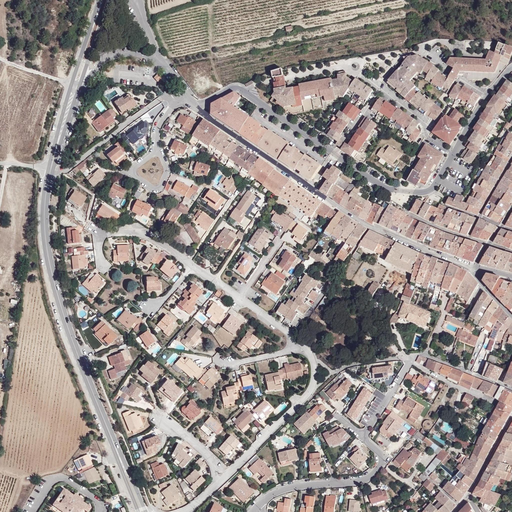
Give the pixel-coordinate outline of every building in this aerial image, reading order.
[(501,56),(509,61),(511,54),(511,47),(504,44),(500,43),(496,51),(497,51),(495,54),(499,55),(501,56)] [(491,58),(498,62),(501,56),(499,55),(495,54),(490,51),(487,56),(491,58)] [(397,72),(393,76),(395,78),(389,85),(405,98),(413,88),(415,86),(413,85),(419,75),(426,65),(421,62),(423,59),(420,58),(421,58),(419,60),(417,59),(418,56),(418,57),(419,56),(417,55),(411,57),(409,58),(404,63),(396,71),(397,72)] [(453,68),(451,71),(457,75),(459,71),(464,71),(494,72),(493,71),(498,62),(491,58),(487,56),(485,59),(450,58),(446,64),(453,68)] [(428,62),(426,65),(419,75),(425,78),(432,66),(433,65),(431,64),(430,65),(427,63),(428,62)] [(438,71),(438,70),(436,69),(435,70),(432,68),(432,66),(425,78),(424,79),(430,83),(438,71)] [(274,78),(284,76),(282,69),(281,69),(272,72),(273,78),(274,78)] [(440,74),(437,72),(438,71),(430,83),(430,84),(435,88),(443,74),(441,73),(440,74)] [(453,81),(457,75),(451,71),(448,77),(453,81)] [(339,79),(339,82),(332,83),(332,81),(328,81),(328,82),(329,85),(326,86),(325,82),(325,83),(318,84),(318,83),(319,83),(318,83),(286,88),(285,82),(279,83),(275,83),(274,83),(276,90),(275,90),(276,93),(271,101),(287,111),(287,110),(293,114),(323,108),(323,107),(322,102),(325,101),(343,98),(348,89),(350,90),(354,84),(346,80),(345,73),(340,74),(341,79),(339,79)] [(444,77),(445,75),(443,74),(435,88),(440,91),(447,79),(444,77)] [(388,84),(389,85),(395,78),(393,76),(386,83),(388,84)] [(450,79),(448,77),(440,91),(445,94),(450,87),(452,83),(453,82),(450,80),(450,79)] [(353,98),(362,85),(360,84),(359,85),(355,82),(354,84),(350,90),(347,94),(353,98)] [(459,85),(459,84),(457,83),(456,85),(453,89),(449,96),(455,100),(463,88),(459,85)] [(353,98),(359,102),(366,90),(363,88),(363,86),(362,85),(353,98)] [(509,98),(511,93),(511,90),(505,86),(503,90),(501,89),(500,91),(501,92),(509,98)] [(465,87),(464,87),(455,100),(460,103),(468,91),(465,89),(465,87)] [(424,103),(427,100),(413,88),(410,91),(415,95),(420,99),(424,103)] [(365,106),(373,94),(373,93),(371,92),(370,93),(366,90),(359,102),(365,106)] [(410,101),(415,95),(410,91),(405,98),(406,100),(407,99),(410,101)] [(474,93),(472,92),(471,93),(468,91),(460,103),(465,106),(474,93)] [(230,127),(240,134),(250,117),(233,106),(240,97),(234,92),(212,104),(212,112),(224,121),(226,119),(232,123),(230,127)] [(498,94),(496,96),(506,102),(509,98),(501,92),(499,95),(498,94)] [(476,95),(476,94),(474,93),(465,106),(472,110),(479,98),(476,95)] [(410,101),(409,102),(410,103),(412,103),(414,105),(414,106),(420,99),(415,95),(410,101)] [(496,96),(495,95),(494,97),(495,98),(492,102),(504,109),(508,104),(506,102),(496,96)] [(136,105),(131,98),(129,99),(127,96),(120,100),(119,98),(112,103),(120,113),(124,110),(126,112),(136,105)] [(382,101),(382,99),(381,98),(372,110),(378,114),(380,112),(387,102),(386,102),(386,103),(382,101)] [(434,103),(428,98),(426,102),(431,106),(433,104),(434,103)] [(420,99),(414,106),(415,108),(417,107),(419,109),(424,103),(420,99)] [(388,103),(387,102),(380,112),(386,116),(392,106),(391,107),(388,105),(388,103)] [(422,113),(424,115),(425,114),(426,113),(431,106),(426,102),(419,109),(423,112),(422,113)] [(504,109),(492,102),(490,105),(488,104),(487,106),(487,107),(488,107),(497,113),(500,115),(504,109)] [(431,118),(434,120),(441,110),(433,104),(431,106),(426,113),(432,117),(431,118)] [(358,115),(360,112),(348,105),(346,109),(347,110),(346,111),(357,118),(358,117),(358,115)] [(392,106),(386,116),(391,119),(397,111),(393,109),(394,107),(392,106)] [(497,113),(488,107),(487,110),(485,110),(484,112),(485,112),(493,118),(497,113)] [(449,118),(458,124),(460,121),(461,122),(462,120),(461,120),(462,118),(463,119),(465,116),(455,109),(449,118)] [(117,117),(112,110),(107,113),(112,120),(117,117)] [(400,113),(397,110),(397,111),(391,119),(396,122),(403,113),(402,112),(400,113)] [(351,121),(353,122),(355,119),(356,119),(357,118),(346,111),(346,112),(344,111),(341,115),(351,121)] [(226,119),(224,121),(212,112),(212,114),(230,127),(232,123),(226,119)] [(341,115),(338,112),(336,117),(337,118),(337,119),(348,126),(349,125),(348,123),(350,120),(351,121),(341,115)] [(481,116),(479,117),(480,118),(481,119),(490,125),(495,119),(493,118),(485,112),(482,116),(481,116)] [(113,123),(107,113),(93,123),(99,133),(113,123)] [(405,114),(403,113),(396,122),(402,126),(408,118),(404,116),(405,114)] [(189,134),(197,122),(194,121),(195,120),(193,118),(192,119),(186,115),(185,116),(182,114),(177,121),(184,126),(181,129),(189,134)] [(438,126),(433,133),(450,145),(462,127),(459,125),(458,124),(449,118),(443,114),(439,120),(441,121),(438,126)] [(93,123),(88,115),(84,118),(89,125),(93,123)] [(240,134),(258,146),(268,131),(261,126),(261,125),(250,117),(240,134)] [(363,120),(362,122),(371,128),(374,123),(368,118),(367,117),(365,121),(363,120)] [(406,131),(414,120),(413,119),(411,120),(408,118),(402,126),(404,127),(403,129),(406,131)] [(337,119),(336,120),(334,119),(331,123),(333,124),(343,130),(345,127),(347,128),(348,126),(337,119)] [(479,121),(478,121),(476,123),(487,130),(490,125),(481,119),(479,121)] [(220,133),(221,131),(204,120),(203,122),(220,133)] [(416,129),(419,124),(418,125),(415,123),(415,121),(414,120),(406,131),(411,135),(415,129),(415,130),(416,129)] [(194,136),(211,147),(212,145),(214,141),(218,136),(219,134),(220,133),(203,122),(194,136)] [(371,128),(362,122),(361,123),(362,124),(360,128),(361,128),(362,129),(367,133),(371,128)] [(476,126),(473,129),(475,130),(484,136),(485,137),(490,132),(476,123),(475,124),(476,126)] [(138,139),(144,134),(141,131),(145,129),(141,124),(126,135),(133,145),(139,140),(138,139)] [(333,124),(332,125),(331,124),(327,129),(329,130),(339,136),(341,133),(343,133),(344,131),(343,130),(333,124)] [(367,141),(371,135),(370,134),(367,133),(362,129),(360,132),(358,132),(357,134),(367,141)] [(415,141),(421,132),(416,129),(415,130),(415,129),(411,135),(413,136),(411,138),(415,141)] [(280,160),(291,144),(269,130),(268,131),(258,146),(280,160)] [(327,137),(338,144),(340,142),(338,141),(341,137),(340,137),(339,136),(329,130),(326,134),(328,135),(327,137)] [(475,130),(474,132),(475,134),(473,136),(481,142),(484,136),(475,130)] [(221,131),(220,133),(230,139),(229,140),(232,143),(234,140),(223,133),(221,131)] [(220,133),(219,134),(218,136),(214,141),(212,145),(211,147),(209,149),(208,150),(212,152),(213,151),(214,150),(220,154),(219,155),(218,157),(228,164),(229,162),(230,160),(239,147),(232,143),(229,140),(230,139),(220,133)] [(511,134),(510,133),(507,139),(503,137),(500,143),(501,144),(504,145),(511,150),(511,134)] [(354,140),(363,147),(367,141),(357,134),(356,135),(356,137),(354,140)] [(194,136),(192,138),(209,149),(211,147),(194,136)] [(483,143),(473,136),(471,139),(470,139),(468,141),(480,148),(483,143)] [(344,145),(346,143),(341,140),(338,144),(337,145),(341,148),(342,148),(344,145)] [(359,152),(363,147),(354,140),(352,144),(350,143),(349,145),(355,150),(359,152)] [(468,148),(476,154),(480,148),(468,141),(467,142),(468,144),(466,147),(467,147),(468,148)] [(185,156),(188,147),(176,142),(172,150),(176,152),(175,154),(180,156),(181,154),(185,156)] [(119,166),(127,158),(124,154),(121,151),(124,148),(120,143),(115,147),(117,149),(109,157),(115,164),(116,163),(119,166)] [(351,156),(355,150),(349,145),(346,143),(344,145),(345,146),(343,150),(342,149),(342,148),(341,148),(341,149),(342,150),(343,150),(351,156)] [(295,170),(305,157),(291,144),(280,160),(287,165),(288,163),(290,165),(290,166),(295,170)] [(500,151),(504,145),(501,144),(495,154),(498,156),(497,159),(500,160),(502,158),(509,161),(511,158),(500,151)] [(409,179),(407,182),(410,184),(414,178),(420,182),(421,179),(427,183),(444,155),(426,145),(412,168),(406,177),(409,179)] [(511,158),(511,155),(511,150),(504,145),(500,151),(511,158)] [(382,156),(393,163),(396,159),(397,157),(399,159),(402,154),(395,149),(394,150),(389,146),(385,150),(381,147),(376,154),(381,158),(382,156)] [(239,147),(230,160),(249,174),(259,160),(253,156),(251,157),(249,155),(250,153),(246,151),(243,148),(242,149),(239,147)] [(471,163),(478,154),(476,154),(468,148),(466,151),(465,150),(464,151),(465,152),(464,153),(463,153),(461,156),(471,163)] [(247,151),(246,151),(250,153),(249,155),(251,157),(253,156),(259,160),(260,159),(250,152),(249,151),(248,151),(247,151)] [(498,156),(495,154),(492,160),(505,167),(509,161),(502,158),(500,160),(497,159),(498,156)] [(313,179),(322,165),(311,158),(310,160),(309,158),(310,157),(306,155),(305,157),(295,170),(296,170),(295,171),(300,174),(301,172),(304,175),(303,176),(308,180),(309,180),(313,179)] [(393,163),(382,156),(381,158),(391,165),(393,163)] [(260,159),(259,160),(249,174),(264,185),(264,187),(279,198),(281,193),(284,190),(290,181),(275,171),(276,170),(260,159)] [(229,162),(228,162),(248,176),(249,174),(230,160),(229,162)] [(502,173),(505,167),(492,160),(489,166),(502,173)] [(81,173),(86,169),(81,163),(73,169),(76,173),(80,171),(81,173)] [(211,167),(197,163),(194,176),(201,178),(202,175),(208,177),(211,167)] [(499,179),(502,173),(489,166),(485,164),(482,170),(485,172),(499,179)] [(333,167),(330,171),(338,177),(341,172),(334,167),(333,167)] [(106,176),(99,168),(93,172),(92,172),(85,177),(94,187),(106,176)] [(342,187),(345,182),(338,177),(330,171),(328,170),(323,177),(328,181),(334,185),(335,183),(338,185),(342,187)] [(495,185),(499,179),(485,172),(482,178),(495,185)] [(236,186),(238,182),(231,177),(229,181),(223,176),(219,182),(229,189),(229,190),(233,193),(237,187),(236,186)] [(511,180),(506,176),(498,189),(506,194),(511,188),(511,185),(511,180)] [(417,186),(420,182),(414,178),(410,184),(416,186),(417,187),(417,186)] [(492,191),(495,185),(482,178),(478,185),(492,191)] [(193,196),(197,189),(192,186),(190,189),(177,181),(173,189),(184,197),(182,200),(187,203),(192,195),(193,196)] [(290,181),(284,190),(287,193),(308,207),(314,211),(316,213),(323,203),(314,196),(312,199),(296,189),(298,186),(290,181)] [(328,196),(334,185),(328,181),(321,191),(327,195),(328,196)] [(350,185),(345,182),(342,187),(347,190),(350,185)] [(125,190),(112,184),(107,195),(114,198),(115,195),(121,198),(125,190)] [(334,199),(340,189),(334,185),(328,196),(334,199)] [(351,195),(356,186),(354,185),(350,185),(347,190),(345,193),(347,193),(351,195)] [(361,199),(369,202),(371,195),(361,190),(363,187),(357,185),(356,186),(351,195),(354,196),(361,199)] [(488,197),(492,191),(478,185),(474,191),(488,197)] [(314,196),(298,186),(296,189),(312,199),(314,196)] [(341,205),(347,193),(345,193),(340,189),(334,199),(334,200),(341,205)] [(491,202),(499,207),(503,200),(506,194),(498,189),(491,202)] [(222,198),(211,190),(205,199),(210,202),(216,206),(218,204),(222,206),(223,203),(220,201),(222,198)] [(485,203),(488,197),(474,191),(471,197),(472,198),(485,203)] [(82,209),(88,200),(76,192),(72,199),(70,201),(77,205),(76,207),(80,209),(81,208),(82,209)] [(248,192),(244,198),(252,204),(255,201),(257,198),(248,192)] [(347,209),(353,198),(347,193),(341,205),(347,209)] [(462,202),(464,198),(457,194),(455,199),(452,205),(459,208),(462,202)] [(511,205),(511,197),(506,194),(503,200),(511,205)] [(244,198),(236,209),(245,215),(252,204),(244,198)] [(353,213),(359,202),(353,198),(347,209),(353,213)] [(481,209),(485,203),(472,198),(469,205),(481,209)] [(153,208),(139,200),(133,211),(138,213),(139,210),(144,212),(143,214),(148,216),(150,213),(153,208)] [(425,204),(418,200),(412,211),(419,215),(425,204)] [(509,211),(511,206),(511,205),(503,200),(499,207),(509,211)] [(173,228),(182,214),(182,213),(183,211),(185,213),(186,211),(184,208),(181,205),(178,202),(170,214),(166,219),(164,217),(160,222),(161,222),(160,224),(165,228),(167,224),(172,228),(173,228)] [(360,217),(366,206),(359,202),(353,213),(360,217)] [(367,221),(376,205),(369,202),(366,206),(360,217),(367,221)] [(487,208),(495,213),(499,207),(491,202),(487,208)] [(331,209),(323,203),(316,213),(315,215),(317,216),(318,215),(323,218),(322,220),(324,221),(331,209)] [(388,229),(399,210),(386,203),(384,207),(383,208),(389,210),(380,225),(388,229)] [(431,207),(425,204),(419,215),(425,218),(431,207)] [(478,215),(481,209),(469,205),(466,204),(464,210),(478,215)] [(375,222),(383,208),(376,205),(367,221),(373,225),(375,222)] [(439,205),(437,210),(436,213),(446,217),(446,216),(449,209),(439,205)] [(120,217),(104,206),(99,214),(107,220),(111,222),(112,220),(115,223),(117,222),(120,218),(120,217)] [(437,210),(431,207),(425,218),(432,222),(436,213),(437,210)] [(504,218),(509,211),(499,207),(495,213),(504,218)] [(389,210),(383,208),(375,222),(380,225),(389,210)] [(484,215),(491,219),(495,213),(487,208),(484,215)] [(244,215),(245,215),(236,209),(230,217),(241,224),(242,222),(244,220),(243,220),(241,218),(244,215)] [(338,213),(332,209),(326,218),(332,222),(338,213)] [(404,223),(407,216),(409,213),(402,209),(401,211),(399,210),(388,229),(389,229),(398,233),(404,223)] [(457,211),(449,209),(446,216),(454,218),(457,211)] [(288,229),(293,222),(293,221),(277,210),(276,212),(272,218),(272,219),(283,226),(281,229),(286,233),(288,229)] [(215,220),(203,212),(202,213),(199,218),(197,221),(200,224),(205,227),(204,229),(208,231),(215,220)] [(339,212),(338,213),(332,222),(325,233),(327,234),(326,236),(331,239),(332,238),(346,216),(339,212)] [(442,226),(446,217),(436,213),(432,222),(442,226)] [(469,216),(462,213),(459,221),(467,223),(469,216)] [(501,224),(504,218),(495,213),(491,219),(501,224)] [(352,221),(346,216),(332,238),(337,241),(352,221)] [(411,225),(414,220),(407,216),(404,223),(411,225)] [(449,229),(454,218),(446,216),(446,217),(442,226),(449,229)] [(477,219),(469,216),(467,223),(473,225),(477,219)] [(449,229),(455,231),(459,221),(454,218),(449,229)] [(493,234),(494,233),(498,227),(482,219),(478,227),(485,230),(493,234)] [(418,229),(421,222),(414,220),(411,225),(418,229)] [(359,224),(352,221),(337,241),(336,242),(340,245),(342,244),(336,253),(338,255),(342,250),(344,246),(347,242),(359,224)] [(468,234),(473,225),(467,223),(459,221),(455,231),(468,234)] [(307,234),(308,232),(293,222),(288,229),(293,233),(292,233),(297,237),(302,241),(303,240),(304,240),(308,234),(307,234)] [(423,235),(428,226),(421,222),(418,229),(416,232),(423,235)] [(405,236),(411,225),(404,223),(398,233),(405,236)] [(355,247),(367,230),(359,224),(347,242),(355,247)] [(413,239),(418,229),(411,225),(405,236),(413,239)] [(430,233),(433,228),(428,226),(423,235),(419,242),(424,244),(430,233)] [(485,230),(478,227),(473,236),(480,238),(485,230)] [(230,231),(224,228),(222,232),(223,232),(228,236),(230,232),(229,232),(230,231)] [(265,241),(267,238),(268,239),(270,236),(260,228),(249,244),(261,252),(267,242),(265,241)] [(443,239),(446,233),(433,228),(430,233),(437,236),(443,239)] [(81,245),(81,236),(81,233),(77,232),(77,229),(70,229),(70,245),(81,245)] [(202,240),(195,230),(189,234),(197,247),(202,240)] [(493,234),(485,230),(480,238),(488,241),(493,234)] [(503,230),(499,235),(506,238),(509,232),(503,230)] [(379,244),(383,237),(370,231),(361,245),(375,252),(378,247),(379,244)] [(228,250),(237,237),(235,236),(236,236),(234,235),(231,233),(230,232),(228,236),(223,232),(220,235),(218,238),(214,243),(221,248),(222,246),(228,250)] [(419,242),(423,235),(416,232),(413,239),(419,242)] [(430,247),(437,236),(430,233),(424,244),(430,247)] [(454,243),(457,237),(446,233),(443,239),(448,241),(454,243)] [(494,243),(502,245),(506,238),(499,235),(494,243)] [(437,250),(443,239),(437,236),(430,247),(437,250)] [(386,248),(391,241),(383,237),(379,244),(386,248)] [(458,245),(460,238),(457,237),(454,243),(448,254),(453,255),(458,245)] [(464,246),(467,240),(460,238),(458,245),(460,246),(459,249),(461,250),(458,257),(463,259),(469,247),(464,246)] [(443,251),(448,241),(443,239),(437,250),(443,251)] [(475,249),(477,243),(467,240),(464,246),(469,247),(475,249)] [(414,274),(420,254),(391,241),(386,248),(379,244),(378,247),(379,248),(380,248),(378,254),(387,258),(386,260),(414,274)] [(448,254),(454,243),(448,241),(443,251),(448,254)] [(349,255),(355,247),(347,242),(344,246),(342,250),(349,255)] [(475,263),(484,245),(477,243),(475,249),(469,247),(463,259),(475,263)] [(453,255),(458,257),(461,250),(459,249),(460,246),(458,245),(453,255)] [(131,260),(130,246),(119,246),(119,251),(115,251),(116,262),(120,262),(120,259),(126,259),(126,260),(131,260)] [(156,263),(159,258),(157,256),(158,254),(149,248),(146,253),(149,255),(144,262),(149,266),(152,262),(155,264),(156,263)] [(496,250),(489,248),(480,265),(489,266),(496,250)] [(345,261),(349,255),(342,250),(338,255),(333,261),(331,264),(323,258),(322,259),(319,263),(329,271),(337,262),(338,262),(340,259),(345,261)] [(504,252),(496,250),(489,266),(498,269),(504,252)] [(310,256),(303,266),(309,270),(315,260),(319,263),(322,259),(313,251),(310,256)] [(87,268),(87,261),(89,261),(89,256),(91,256),(91,252),(87,252),(83,253),(83,257),(74,258),(76,271),(87,270),(87,268)] [(291,267),(294,263),(297,265),(300,261),(293,256),(294,255),(289,252),(283,260),(279,266),(287,272),(291,267)] [(511,255),(511,254),(504,252),(498,269),(504,270),(508,262),(511,255)] [(250,264),(252,260),(244,254),(237,264),(240,266),(237,270),(245,275),(250,268),(248,266),(246,265),(248,263),(250,264)] [(411,281),(417,283),(426,256),(420,254),(414,274),(411,281)] [(333,261),(325,255),(323,258),(331,264),(333,261)] [(428,294),(429,289),(439,261),(439,260),(433,258),(421,292),(424,292),(424,293),(425,294),(426,294),(427,293),(428,294)] [(429,289),(435,291),(445,263),(439,261),(429,289)] [(177,274),(178,271),(177,268),(172,264),(170,266),(167,263),(161,269),(172,279),(177,274)] [(440,296),(441,292),(451,265),(445,263),(435,291),(434,294),(440,296)] [(448,295),(460,268),(451,265),(441,292),(448,295)] [(455,298),(468,272),(460,268),(448,295),(451,296),(455,298)] [(113,269),(110,279),(119,281),(122,271),(113,269)] [(467,306),(479,284),(468,272),(455,298),(461,301),(461,302),(467,306)] [(493,291),(501,280),(501,277),(481,273),(479,275),(493,291)] [(276,295),(285,283),(271,274),(268,279),(267,281),(265,280),(261,285),(263,287),(271,292),(276,295)] [(302,284),(296,293),(294,297),(292,300),(290,299),(286,305),(283,303),(276,312),(281,315),(283,312),(284,313),(283,314),(286,316),(286,317),(292,321),(291,323),(297,327),(301,320),(296,316),(298,313),(295,311),(299,306),(308,311),(310,307),(305,304),(307,301),(305,299),(308,295),(309,293),(310,294),(309,296),(308,297),(314,301),(319,295),(313,290),(311,294),(309,293),(313,287),(314,288),(315,289),(317,287),(321,290),(324,286),(317,282),(316,285),(313,283),(315,280),(307,275),(303,280),(304,281),(302,284)] [(106,285),(97,277),(93,281),(90,279),(84,285),(89,290),(90,288),(95,292),(98,294),(106,285)] [(161,284),(159,282),(159,278),(147,277),(147,289),(152,289),(152,291),(161,291),(161,284)] [(125,280),(126,290),(134,289),(134,279),(125,280)] [(502,288),(506,281),(501,280),(493,291),(497,296),(502,288)] [(406,289),(415,291),(417,283),(411,281),(411,284),(408,283),(406,289)] [(508,291),(511,284),(511,283),(506,281),(502,288),(508,291)] [(193,302),(202,292),(192,283),(189,287),(190,288),(187,292),(186,290),(184,289),(182,292),(183,293),(193,302)] [(373,298),(378,289),(372,285),(366,294),(373,298)] [(502,288),(497,296),(502,302),(507,292),(508,291),(502,288)] [(432,332),(439,315),(432,312),(430,313),(411,305),(415,291),(406,289),(402,300),(405,301),(405,303),(399,317),(429,329),(429,331),(432,332)] [(489,307),(493,300),(485,291),(479,300),(489,307)] [(511,298),(511,294),(507,292),(502,302),(507,306),(511,298)] [(193,302),(183,293),(181,296),(182,297),(183,299),(181,302),(179,300),(176,304),(186,312),(190,308),(195,303),(193,302)] [(448,312),(455,298),(451,296),(444,311),(448,312)] [(324,308),(328,303),(323,299),(319,305),(324,308)] [(477,327),(489,307),(479,300),(469,320),(475,323),(473,326),(474,326),(477,327)] [(492,317),(499,306),(494,301),(479,325),(482,326),(480,329),(483,330),(488,324),(492,317)] [(225,315),(222,313),(224,310),(213,302),(212,303),(206,312),(211,316),(216,320),(216,321),(219,323),(222,320),(225,315)] [(500,321),(504,312),(499,306),(492,317),(500,321)] [(137,326),(142,320),(139,318),(137,319),(136,321),(131,316),(125,311),(117,320),(128,330),(134,324),(137,326)] [(505,327),(510,318),(504,312),(500,321),(498,323),(505,327)] [(242,323),(230,315),(230,316),(226,313),(225,315),(222,320),(225,322),(221,327),(228,332),(231,328),(235,332),(242,323)] [(393,313),(390,321),(396,322),(399,315),(393,313)] [(173,325),(171,324),(173,321),(165,314),(155,324),(162,330),(161,331),(165,335),(170,329),(170,328),(173,325)] [(463,328),(465,323),(447,316),(445,319),(447,322),(463,328)] [(116,334),(104,321),(105,320),(101,317),(92,325),(95,328),(94,329),(103,339),(105,338),(107,342),(116,334)] [(498,323),(500,321),(492,317),(488,324),(483,330),(482,333),(487,336),(484,341),(487,342),(489,338),(491,334),(493,335),(493,330),(495,331),(498,323)] [(502,350),(511,327),(511,320),(510,318),(505,327),(496,344),(500,345),(497,352),(501,354),(502,350)] [(145,324),(141,321),(135,328),(134,329),(137,333),(145,324)] [(471,331),(474,326),(473,326),(467,323),(465,328),(471,331)] [(492,352),(496,344),(505,327),(498,323),(495,331),(493,335),(491,338),(489,338),(487,342),(486,344),(491,346),(489,351),(492,352)] [(199,335),(201,333),(194,326),(185,336),(186,337),(184,339),(183,338),(180,342),(188,349),(190,346),(191,347),(196,341),(194,339),(199,335)] [(507,353),(510,347),(511,341),(511,327),(502,350),(507,353)] [(107,342),(105,338),(103,339),(94,329),(93,330),(105,344),(107,342)] [(456,346),(462,330),(459,329),(456,337),(456,338),(454,345),(456,346)] [(154,342),(147,331),(138,336),(146,347),(154,342)] [(261,341),(247,331),(236,347),(243,351),(246,347),(247,348),(251,343),(253,345),(257,347),(261,341)] [(475,347),(478,338),(463,332),(460,341),(475,347)] [(112,362),(114,369),(106,371),(109,380),(114,376),(113,372),(124,368),(123,364),(128,362),(124,348),(119,350),(119,351),(110,353),(113,362),(112,362)] [(444,365),(420,355),(417,361),(421,363),(422,360),(427,363),(426,367),(441,373),(444,365)] [(199,368),(189,359),(187,360),(185,358),(183,360),(180,357),(174,364),(181,370),(181,369),(183,367),(192,375),(195,373),(198,376),(203,369),(200,366),(199,368)] [(159,374),(152,368),(154,367),(148,361),(145,365),(144,364),(139,370),(142,373),(148,378),(149,377),(154,380),(159,374)] [(302,375),(300,363),(289,365),(284,366),(285,369),(281,369),(283,377),(286,376),(287,379),(290,378),(302,375)] [(501,374),(503,369),(488,363),(487,368),(501,374)] [(393,365),(373,368),(374,377),(390,375),(389,373),(394,372),(393,365)] [(452,368),(444,365),(441,373),(440,375),(449,379),(452,368)] [(192,375),(183,367),(181,369),(191,377),(192,375)] [(199,374),(202,377),(198,381),(203,386),(204,385),(209,389),(217,381),(214,378),(212,376),(213,374),(208,370),(207,371),(205,368),(203,369),(199,374)] [(464,373),(452,368),(449,379),(449,380),(459,384),(464,373)] [(497,382),(501,374),(487,368),(483,376),(497,382)] [(282,390),(279,380),(283,379),(282,377),(283,377),(282,371),(277,372),(278,374),(265,376),(268,392),(276,390),(276,391),(282,390)] [(150,384),(154,380),(149,377),(148,378),(142,373),(140,375),(150,384)] [(476,377),(464,373),(459,384),(471,389),(472,386),(476,377)] [(252,386),(250,375),(245,376),(245,375),(240,376),(240,379),(237,379),(238,386),(239,387),(241,387),(242,388),(252,386)] [(326,392),(334,400),(338,396),(339,396),(347,389),(350,391),(354,386),(343,375),(326,392)] [(418,377),(415,375),(411,381),(415,384),(414,385),(420,389),(420,390),(423,392),(424,390),(429,393),(434,384),(420,375),(418,377)] [(485,381),(476,377),(472,386),(480,390),(485,381)] [(501,387),(485,381),(480,390),(495,398),(501,387)] [(136,394),(140,388),(131,382),(127,387),(124,392),(122,390),(119,395),(124,399),(127,395),(129,397),(136,401),(140,396),(136,394)] [(181,393),(171,384),(169,386),(165,382),(161,387),(170,396),(169,397),(174,402),(181,393)] [(234,399),(233,396),(236,395),(235,391),(239,390),(239,387),(238,386),(237,382),(233,383),(234,385),(225,387),(225,390),(221,391),(224,405),(235,402),(234,399)] [(170,396),(161,387),(158,390),(168,398),(169,397),(170,396)] [(511,392),(501,387),(495,398),(498,399),(498,401),(501,402),(501,401),(511,406),(511,392)] [(355,420),(372,394),(363,388),(347,414),(355,420)] [(469,408),(475,398),(467,394),(461,404),(462,405),(464,402),(467,404),(466,406),(469,408)] [(199,412),(201,409),(190,399),(187,403),(188,404),(186,407),(184,407),(182,408),(181,410),(182,412),(186,416),(188,414),(190,415),(189,416),(193,420),(196,417),(200,413),(199,412)] [(403,410),(412,416),(409,420),(417,424),(426,409),(410,399),(407,403),(403,400),(398,409),(402,412),(403,410)] [(265,414),(270,410),(272,408),(265,400),(254,411),(252,409),(249,412),(253,416),(255,419),(258,416),(262,420),(267,416),(265,414)] [(511,412),(511,406),(501,401),(501,402),(499,405),(498,407),(511,415),(511,412)] [(439,427),(448,413),(445,411),(446,410),(441,407),(442,406),(441,405),(440,406),(441,407),(437,414),(441,416),(435,426),(439,427)] [(301,418),(304,420),(297,427),(305,434),(309,430),(308,429),(324,413),(317,406),(312,410),(311,408),(301,418)] [(511,415),(498,407),(495,406),(491,413),(507,422),(511,415)] [(143,426),(139,415),(137,411),(133,413),(131,410),(124,413),(131,431),(134,429),(138,428),(143,426)] [(251,420),(250,419),(253,416),(248,411),(245,414),(243,412),(233,423),(241,430),(247,424),(251,420)] [(507,422),(491,413),(488,412),(487,413),(490,416),(489,419),(504,428),(507,422)] [(403,427),(405,423),(393,414),(390,416),(384,424),(384,425),(381,428),(381,430),(381,432),(382,433),(387,437),(389,434),(395,438),(403,427)] [(464,421),(455,415),(454,417),(460,423),(461,422),(462,423),(464,421)] [(222,428),(210,417),(203,424),(207,427),(208,426),(214,432),(217,434),(222,428)] [(504,428),(489,419),(485,425),(500,435),(504,428)] [(243,432),(250,426),(247,424),(241,430),(243,432)] [(500,435),(485,425),(484,424),(481,430),(484,433),(496,441),(500,435)] [(340,429),(338,426),(322,434),(330,447),(351,437),(342,428),(340,429)] [(412,427),(407,432),(412,436),(416,430),(412,427)] [(485,461),(492,447),(481,438),(475,449),(448,432),(446,435),(471,452),(485,461)] [(432,446),(435,442),(430,438),(432,435),(430,433),(424,441),(432,446)] [(492,447),(496,441),(484,433),(481,438),(492,447)] [(434,434),(432,437),(444,445),(446,442),(434,434)] [(161,444),(158,436),(151,438),(144,441),(147,448),(145,449),(147,455),(156,452),(154,447),(161,444)] [(233,450),(239,443),(230,436),(218,450),(225,456),(231,449),(233,450)] [(144,441),(151,438),(151,437),(142,440),(145,449),(147,448),(144,441)] [(511,442),(504,440),(501,447),(511,451),(511,450),(511,442)] [(184,447),(180,444),(173,453),(176,456),(175,457),(180,463),(179,465),(182,468),(185,465),(194,455),(190,452),(188,455),(185,453),(186,451),(183,448),(184,447)] [(431,491),(434,488),(438,488),(427,478),(432,471),(434,473),(431,477),(435,480),(438,476),(435,473),(443,463),(445,466),(452,456),(440,446),(435,452),(438,455),(435,460),(431,465),(420,477),(426,482),(424,485),(431,491)] [(410,454),(404,449),(395,460),(409,472),(413,467),(414,468),(424,454),(416,447),(410,454)] [(509,458),(511,451),(501,447),(497,453),(509,458)] [(352,454),(355,456),(352,460),(362,469),(366,464),(365,463),(369,459),(359,452),(360,451),(357,448),(352,454)] [(295,449),(278,453),(281,462),(288,460),(289,462),(298,460),(295,449)] [(476,477),(485,461),(471,452),(469,455),(470,457),(469,459),(457,450),(452,456),(458,460),(476,477)] [(511,450),(511,451),(509,458),(497,453),(496,456),(504,458),(504,459),(507,460),(509,460),(511,460),(511,450)] [(320,452),(311,453),(311,458),(310,458),(311,471),(322,470),(321,458),(320,458),(320,452)] [(91,460),(88,453),(78,458),(83,469),(79,471),(80,473),(84,471),(85,475),(88,482),(89,483),(98,479),(97,476),(97,475),(94,467),(93,467),(91,461),(91,460)] [(176,456),(173,453),(173,454),(172,456),(173,458),(173,459),(175,460),(174,461),(179,465),(180,463),(175,457),(176,456)] [(504,458),(496,456),(493,460),(505,464),(507,460),(504,459),(504,458)] [(248,468),(254,474),(257,472),(262,477),(259,480),(263,484),(273,473),(258,458),(248,468)] [(474,481),(476,477),(458,460),(455,464),(458,467),(474,481)] [(511,466),(511,460),(509,460),(507,460),(505,464),(493,460),(490,466),(508,473),(510,466),(511,466)] [(168,474),(164,463),(159,465),(158,461),(150,464),(152,468),(155,467),(159,478),(168,474)] [(508,473),(490,466),(486,473),(501,478),(508,481),(511,474),(510,474),(508,473)] [(470,487),(474,481),(458,467),(457,469),(458,471),(456,474),(461,479),(470,487)] [(204,481),(194,470),(184,480),(190,486),(188,488),(192,492),(204,481)] [(501,478),(486,473),(480,483),(493,488),(491,492),(496,493),(498,488),(497,488),(495,487),(494,487),(495,484),(496,485),(498,486),(501,478)] [(85,483),(88,482),(85,475),(78,477),(85,483)] [(460,502),(464,495),(456,487),(453,484),(456,481),(450,477),(447,479),(450,482),(444,488),(460,502)] [(229,487),(243,503),(253,493),(245,484),(244,484),(238,478),(229,487)] [(501,478),(498,486),(505,488),(508,481),(501,478)] [(464,495),(470,487),(461,479),(456,487),(464,495)] [(190,486),(184,480),(182,482),(188,488),(190,486)] [(179,495),(170,483),(161,491),(170,502),(179,495)] [(493,488),(480,483),(478,487),(491,492),(493,488)] [(494,505),(501,495),(496,493),(491,492),(478,487),(473,495),(487,497),(487,500),(494,505)] [(73,495),(64,488),(53,504),(63,511),(87,511),(91,508),(82,501),(83,499),(75,493),(73,495)] [(373,495),(370,496),(373,503),(385,499),(386,500),(389,499),(387,491),(383,492),(383,490),(373,493),(373,495)] [(451,511),(457,505),(442,492),(438,491),(438,493),(440,494),(436,499),(451,511)] [(312,511),(315,496),(306,495),(305,506),(307,506),(307,508),(301,507),(300,511),(312,511)] [(332,496),(327,495),(324,511),(323,511),(334,511),(337,495),(332,495),(332,496)] [(286,502),(279,501),(276,511),(288,511),(290,507),(291,507),(293,499),(286,498),(286,502)] [(451,511),(436,499),(434,501),(437,504),(435,507),(440,511),(451,511)] [(492,511),(495,506),(494,505),(487,500),(482,505),(490,511),(492,511)] [(475,511),(469,503),(460,511),(475,511)]
